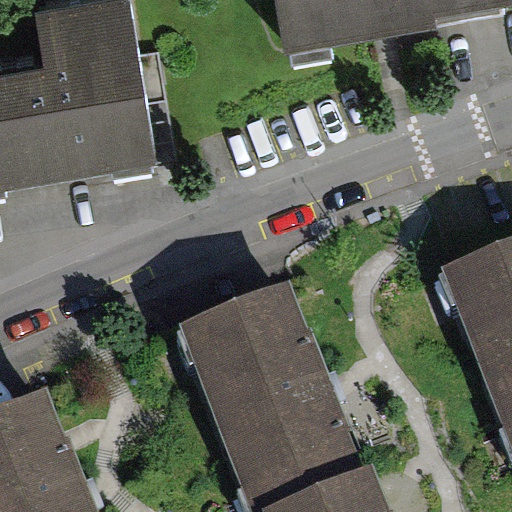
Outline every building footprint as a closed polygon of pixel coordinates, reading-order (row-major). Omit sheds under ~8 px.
[(0,189),(160,157),(128,0),(48,0),(29,4),(38,46),(0,54),(0,189)] [(262,0),(269,44),(470,10),(468,0),(262,0)] [(511,3),(511,0),(468,0),(470,10),(511,3)] [(511,255),(433,289),(509,468),(511,467),(511,255)] [(282,288),(166,337),(240,511),(268,511),(361,473),(282,288)] [(83,511),(35,399),(0,413),(0,511),(83,511)] [(377,511),(361,473),(268,511),(377,511)]
